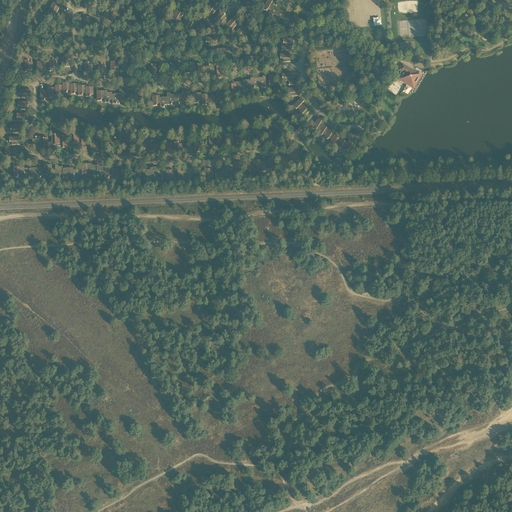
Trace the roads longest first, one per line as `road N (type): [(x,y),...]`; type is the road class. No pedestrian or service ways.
road 1 (track): [(511,204),(382,204),(202,220),(0,219)]
road 2 (track): [(330,511),(426,453),(495,427)]
